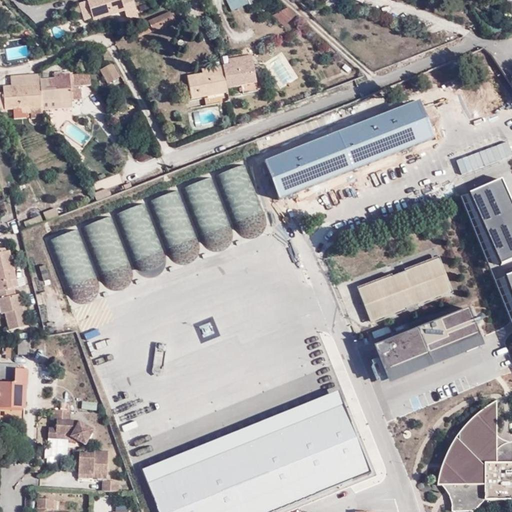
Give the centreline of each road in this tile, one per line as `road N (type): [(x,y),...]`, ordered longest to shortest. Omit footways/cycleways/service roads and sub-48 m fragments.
road 1 (residential): [(509,57),(479,42),(174,157)]
road 2 (unknown): [(368,403),(505,345)]
